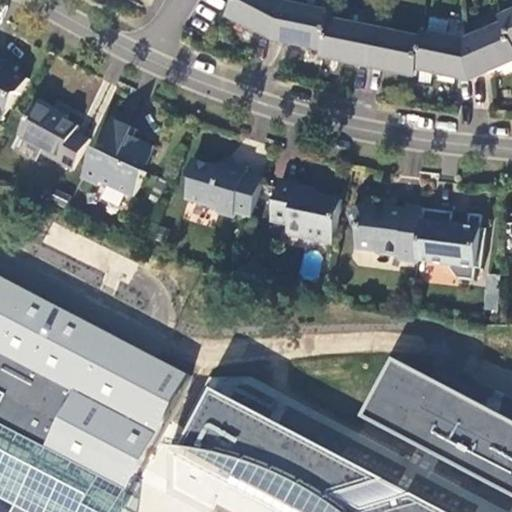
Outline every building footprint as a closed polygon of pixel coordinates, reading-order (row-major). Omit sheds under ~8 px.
[(132,0),(151,9),(155,0),(132,0)] [(235,0),(234,3),(279,26),(287,0),(235,0)] [(287,0),(279,26),(280,27),(329,38),(335,6),(335,0),(287,0)] [(335,6),(329,38),(328,44),(375,54),(382,16),(335,6)] [(494,59),(511,50),(511,20),(507,10),(470,27),(469,27),(473,61),(494,59)] [(429,21),(429,19),(428,25),(382,16),(375,54),(421,63),(423,57),(429,21)] [(473,61),(469,27),(429,18),(429,19),(429,21),(423,57),(454,63),(473,61)] [(10,66),(0,60),(0,120),(6,124),(19,101),(26,100),(34,86),(21,79),(24,73),(10,66)] [(12,63),(10,66),(24,73),(25,71),(12,63)] [(57,117),(61,114),(47,106),(44,111),(57,117)] [(65,111),(61,114),(57,117),(44,111),(27,141),(49,153),(47,157),(78,174),(96,142),(84,135),(86,130),(74,123),(76,118),(65,111)] [(135,129),(118,120),(89,180),(104,188),(107,183),(139,198),(151,175),(147,172),(158,149),(139,139),(132,136),(135,129)] [(143,133),(135,129),(132,136),(139,139),(143,133)] [(258,218),(270,180),(252,177),(254,170),(228,164),(222,167),(199,161),(195,174),(198,183),(193,200),(219,207),(224,215),(240,219),(242,213),(258,218)] [(340,249),(350,204),(320,197),(314,190),(285,183),(277,222),(295,226),(294,233),(311,236),(317,243),(340,249)] [(423,263),(429,212),(412,210),(411,214),(400,213),(395,217),(381,215),(375,207),(356,223),(366,236),(363,249),(382,251),(385,256),(409,259),(408,265),(422,267),(423,263)] [(460,215),(429,212),(423,263),(456,266),(456,271),(464,282),(480,284),(481,271),(488,271),(493,233),(486,233),(488,219),(476,217),(474,230),(458,229),(460,215)] [(161,225),(155,240),(168,245),(174,230),(161,225)] [(0,511),(122,511),(187,387),(0,285),(0,511)] [(502,296),(489,295),(488,311),(501,311),(502,296)] [(305,511),(511,511),(511,422),(490,411),(406,367),(375,428),(511,498),(511,511),(448,511),(218,393),(188,451),(305,511)]
